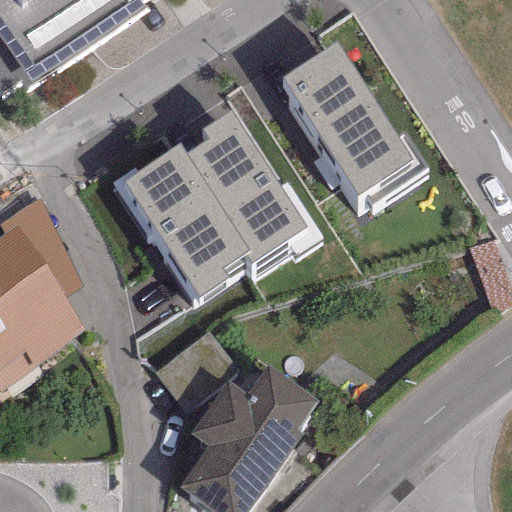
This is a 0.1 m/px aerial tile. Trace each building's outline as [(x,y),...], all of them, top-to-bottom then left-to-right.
[(137,0),(0,0),(0,41),(30,84),(143,8),(138,0),(137,0)] [(395,138),(334,42),(279,77),(356,197),(362,193),(370,205),(427,169),(404,133),(395,138)] [(206,139),(183,154),(249,253),(243,257),(248,264),(248,265),(285,241),(294,255),(319,238),(283,184),(279,187),(229,111),(200,130),(206,139)] [(249,253),(183,154),(177,145),(135,173),(133,170),(111,185),(146,237),(148,235),(191,300),(226,277),(227,279),(248,264),(243,257),(249,253)] [(12,229),(62,299),(80,286),(37,197),(0,221),(0,228),(5,235),(12,229)] [(62,299),(12,229),(5,235),(0,237),(0,391),(85,332),(62,299)] [(511,300),(493,241),(467,249),(492,318),(511,309),(511,300)] [(234,374),(204,334),(152,372),(183,413),(234,374)] [(314,403),(264,366),(245,396),(225,383),(188,435),(205,446),(176,488),(207,511),(245,511),(302,435),(294,430),(314,403)]
